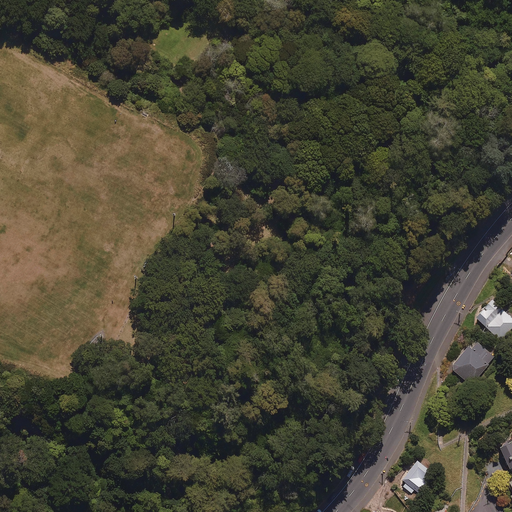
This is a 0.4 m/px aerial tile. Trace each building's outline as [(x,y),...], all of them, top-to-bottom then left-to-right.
[(511,327),(511,318),(492,300),(476,318),(501,340),(511,327)] [(494,356),(476,343),(471,349),(467,346),(450,368),(472,384),(494,356)] [(511,467),(511,442),(500,448),(509,469),(511,467)] [(402,486),(412,493),(414,489),(417,491),(431,472),(416,461),(402,481),(405,483),(402,486)] [(509,501),(504,493),(495,499),(500,507),(509,501)]
